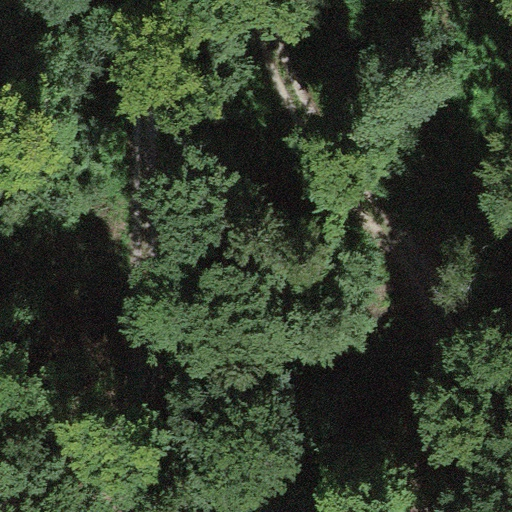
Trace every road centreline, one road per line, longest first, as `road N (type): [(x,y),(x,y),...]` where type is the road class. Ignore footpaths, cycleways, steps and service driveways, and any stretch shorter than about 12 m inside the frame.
road 1 (track): [(174,511),(211,486),(332,336),(428,245),(452,296),(432,511)]
road 2 (track): [(156,0),(143,408),(126,511)]
road 3 (track): [(250,0),(263,35),(341,153),(428,245),(494,182),(511,151)]
